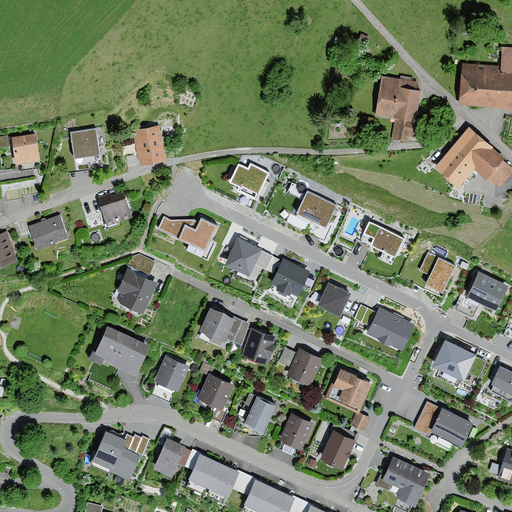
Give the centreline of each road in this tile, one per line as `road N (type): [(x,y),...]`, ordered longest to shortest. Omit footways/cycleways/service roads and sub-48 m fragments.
road 1 (residential): [(64,511),(65,485),(9,443),(19,419),(158,414),(333,486),(359,471),(403,385)]
road 2 (residential): [(0,222),(175,161),(429,143),(470,117)]
road 3 (residential): [(434,322),(418,305),(183,193)]
road 4 (residential): [(403,385),(175,273)]
road 5 (unclassified): [(355,0),(470,117)]
